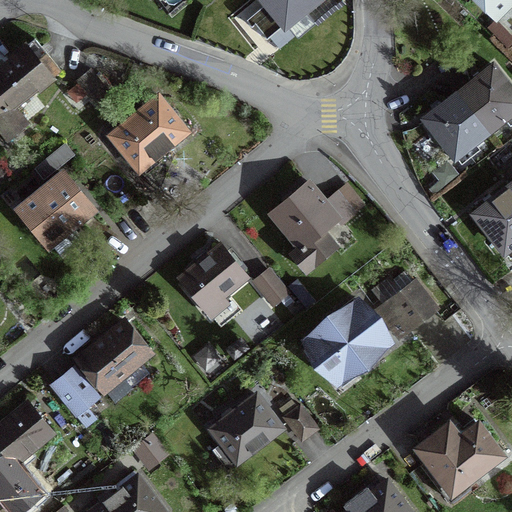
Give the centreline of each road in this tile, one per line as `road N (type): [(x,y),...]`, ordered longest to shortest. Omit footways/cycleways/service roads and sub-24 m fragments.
road 1 (residential): [(0,375),(306,112)]
road 2 (residential): [(306,112),(8,0)]
road 3 (residential): [(511,335),(275,511)]
road 4 (residential): [(355,113),(429,233),(511,334)]
